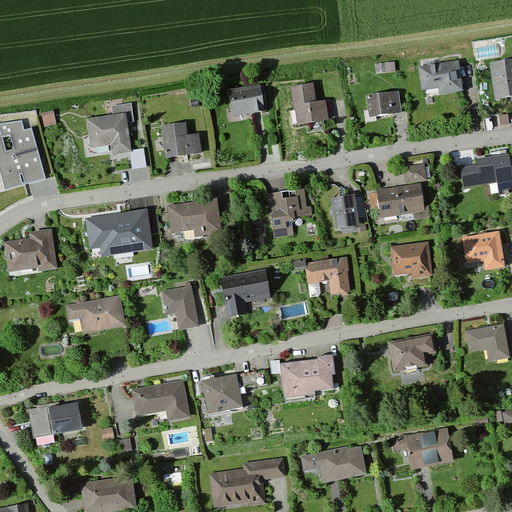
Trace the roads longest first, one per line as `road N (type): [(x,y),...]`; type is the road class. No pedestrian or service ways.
road 1 (residential): [(511,134),(73,198),(0,224)]
road 2 (residential): [(0,399),(511,304)]
